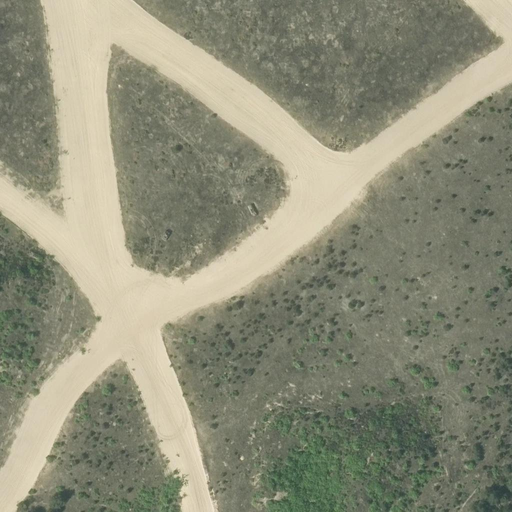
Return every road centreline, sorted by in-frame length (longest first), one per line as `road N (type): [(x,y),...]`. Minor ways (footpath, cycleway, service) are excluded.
road 1 (track): [(511,68),(416,131),(244,272),(154,315),(118,342),(71,390),(0,510)]
road 2 (track): [(205,511),(122,298),(0,204)]
road 3 (track): [(122,298),(97,186),(80,0)]
road 4 (track): [(340,189),(111,0)]
